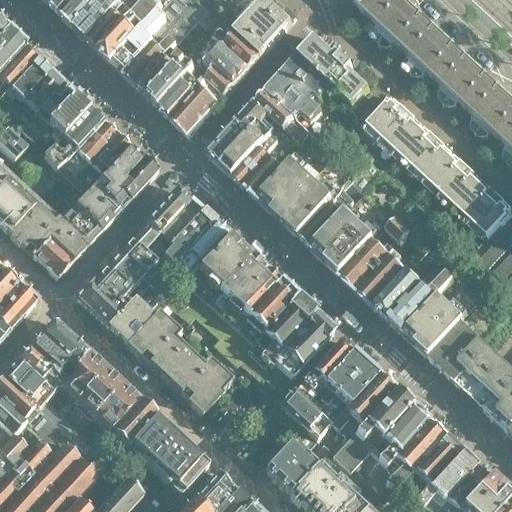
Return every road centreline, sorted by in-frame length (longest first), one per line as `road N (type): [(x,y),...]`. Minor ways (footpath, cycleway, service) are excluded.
road 1 (unclassified): [(181,170),(511,471)]
road 2 (residential): [(54,304),(278,511)]
road 3 (unclassified): [(0,0),(181,170)]
road 4 (residential): [(333,0),(181,170)]
road 5 (residential): [(181,170),(54,304)]
